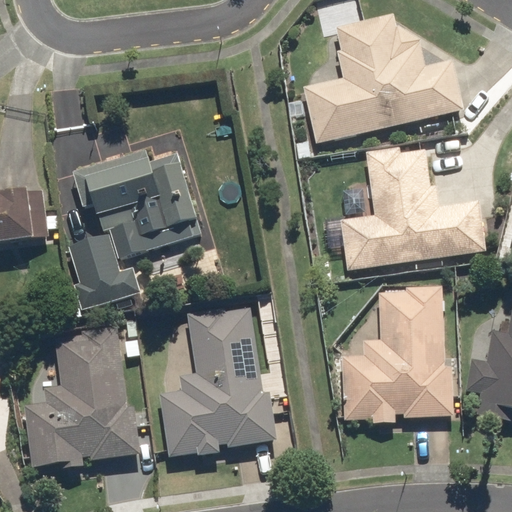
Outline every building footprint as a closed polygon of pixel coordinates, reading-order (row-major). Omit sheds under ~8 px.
[(299,92),(312,149),(461,116),(450,65),(423,71),(411,16),(330,33),(341,83),(299,92)] [(337,223),(344,277),(484,259),(477,208),(438,213),(435,190),(428,191),(423,154),(397,158),(397,153),(364,157),(372,219),(337,223)] [(58,255),(77,320),(139,301),(128,263),(201,241),(176,158),(151,165),(148,155),(67,179),(88,246),(58,255)] [(0,251),(50,245),(43,195),(0,200),(0,251)] [(338,360),(341,428),(449,423),(443,290),(375,293),(377,343),(361,344),(362,359),(338,360)] [(473,422),(511,428),(511,304),(506,340),(489,337),(483,366),(468,363),(462,397),(477,400),(473,422)] [(154,399),(164,464),(274,448),(266,397),(260,398),(247,312),(186,321),(194,378),(175,381),(177,396),(154,399)] [(26,476),(138,462),(122,334),(52,342),(58,391),(39,393),(41,410),(18,412),(26,476)]
